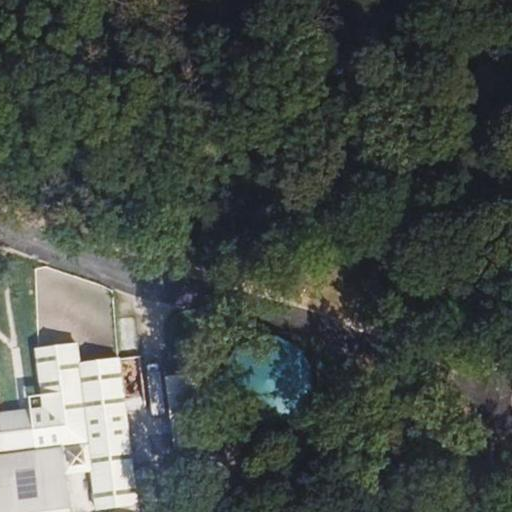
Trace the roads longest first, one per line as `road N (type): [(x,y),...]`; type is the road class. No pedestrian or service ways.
road 1 (unclassified): [(334,334),(114,272),(0,224)]
road 2 (track): [(511,409),(499,397),(334,334)]
